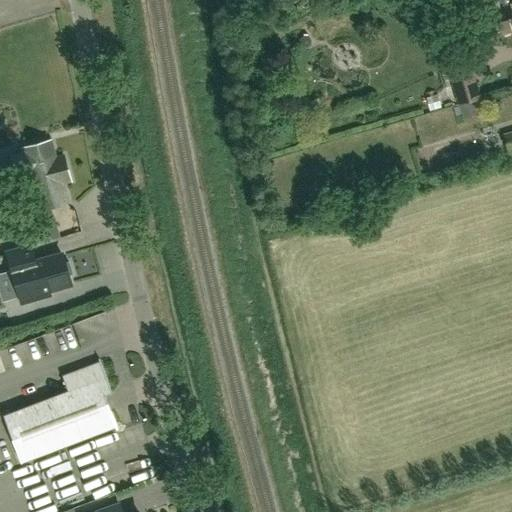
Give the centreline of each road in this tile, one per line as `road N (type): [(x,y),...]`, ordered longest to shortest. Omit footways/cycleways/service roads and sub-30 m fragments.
road 1 (residential): [(195,511),(134,280),(79,0)]
road 2 (unknown): [(0,384),(148,332)]
